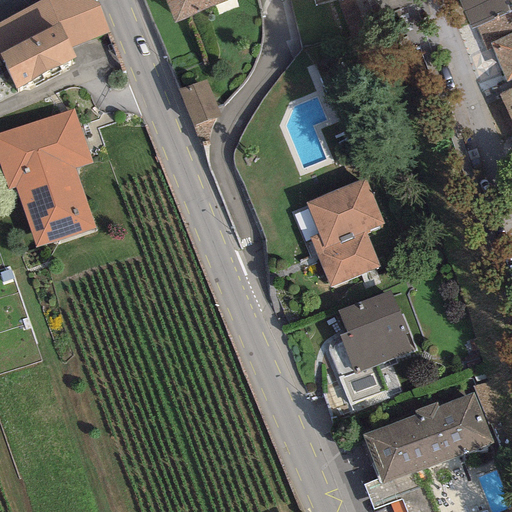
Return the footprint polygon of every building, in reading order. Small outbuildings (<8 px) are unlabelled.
[(76,58),(70,47),(45,0),(41,0),(0,21),(0,59),(15,89),(76,58)] [(90,0),(45,0),(70,47),(109,31),(99,4),(90,0)] [(229,0),(164,0),(173,22),(229,0)] [(511,0),(458,0),(471,30),(476,27),(511,11),(511,10),(511,0)] [(489,43),(511,33),(511,13),(511,11),(476,27),(486,51),(492,49),(489,43)] [(511,79),(511,33),(489,43),(492,49),(506,82),(511,79)] [(204,80),(177,90),(191,127),(218,117),(204,80)] [(511,88),(499,93),(511,124),(511,88)] [(73,109),(0,132),(0,168),(7,189),(14,187),(35,249),(95,230),(75,168),(91,163),(73,109)] [(365,179),(303,204),(316,236),(309,240),(330,289),(380,268),(366,233),(384,225),(365,179)] [(390,291),(338,312),(346,332),(338,335),(353,375),(414,351),(390,291)] [(473,393),(436,406),(435,403),(414,411),(415,415),(362,434),(381,485),(493,443),(473,393)]
